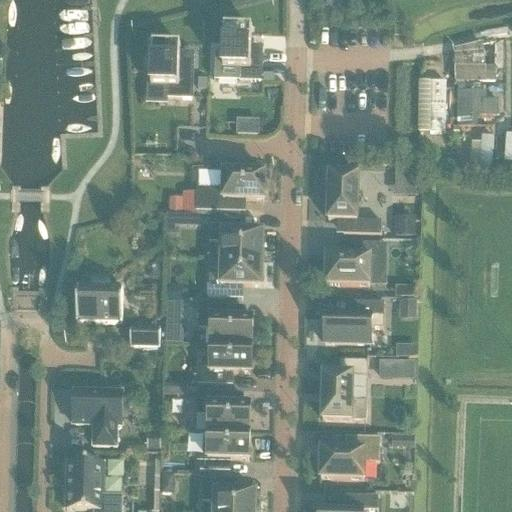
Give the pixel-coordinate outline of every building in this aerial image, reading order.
[(227,31),(227,51),(216,50),(215,82),(262,83),(263,47),(255,47),(255,32),(227,31)] [(171,103),(196,104),(197,74),(183,73),(183,50),(171,49),(171,45),(157,44),(157,49),(156,49),(155,62),(151,62),(150,78),(154,78),(154,91),(172,91),(171,103)] [(495,78),(495,66),(455,66),(455,78),(495,78)] [(262,75),(262,83),(273,84),(273,76),(262,75)] [(199,81),(198,90),(206,90),(207,81),(199,81)] [(429,134),(445,134),(446,82),(431,82),(429,134)] [(499,115),(499,99),(455,100),(455,115),(499,115)] [(259,137),(259,122),(238,122),(238,137),(259,137)] [(494,137),(482,136),(478,172),(491,173),(494,137)] [(244,205),(267,206),(268,178),(227,176),(226,194),(201,193),(200,216),(243,217),(244,205)] [(358,177),(329,176),(328,222),(344,223),(343,237),(381,238),(381,223),(357,223),(358,177)] [(183,199),(170,199),(169,214),(189,214),(189,203),(183,203),(183,199)] [(196,217),(195,229),(209,229),(209,217),(196,217)] [(219,244),(219,260),(261,262),(262,235),(239,234),(240,218),(209,217),(208,244),(219,244)] [(183,218),(169,218),(168,239),(183,239),(183,218)] [(416,220),(395,219),(395,238),(415,239),(416,220)] [(351,259),(327,258),(327,271),(323,271),(323,284),(326,284),(326,287),(370,288),(371,260),(379,260),(380,245),(352,245),(351,259)] [(154,252),(135,253),(136,275),(143,274),(143,264),(154,264),(154,252)] [(261,262),(219,260),(218,277),(207,276),(207,300),(237,300),(237,288),(261,289),(261,262)] [(184,287),(167,287),(167,303),(183,303),(184,287)] [(400,288),(399,299),(418,300),(418,289),(400,288)] [(123,290),(77,290),(76,325),(122,326),(123,290)] [(13,299),(14,310),(32,308),(30,297),(13,299)] [(395,302),(396,314),(414,313),(413,301),(395,302)] [(355,318),(325,317),(325,320),(322,320),(322,332),(325,332),(324,346),(371,347),(371,330),(383,331),(384,305),(356,304),(355,318)] [(213,332),(213,347),(255,348),(255,323),(232,323),(232,310),(202,309),(201,332),(213,332)] [(160,331),(130,331),(130,348),(160,349),(160,331)] [(255,348),(213,347),(212,366),(200,365),(200,388),(229,389),(230,377),(254,378),(255,348)] [(339,376),(323,376),(322,422),(366,423),(366,402),(351,402),(352,378),(367,378),(368,363),(339,362),(339,376)] [(393,363),(380,363),(379,381),(393,381),(393,363)] [(122,395),(74,393),(73,427),(93,427),(93,449),(117,450),(117,428),(121,428),(122,395)] [(210,419),(210,434),(252,435),(253,409),(229,409),(229,396),(199,396),(198,418),(210,419)] [(252,435),(210,434),(209,461),(202,461),(202,474),(227,475),(227,463),(251,464),(252,435)] [(352,453),(321,452),(321,455),(318,455),(318,467),(321,467),(320,481),(364,482),(365,465),(380,466),(380,440),(352,439),(352,453)] [(104,465),(68,464),(66,511),(122,511),(123,498),(103,497),(104,465)] [(133,475),(133,487),(150,486),(149,474),(133,475)] [(160,476),(160,493),(172,493),(172,476),(160,476)] [(216,505),(215,511),(257,511),(258,496),(234,495),(234,483),(204,482),(204,504),(216,505)] [(350,511),(319,511),(378,511),(378,498),(350,498),(350,511)]
